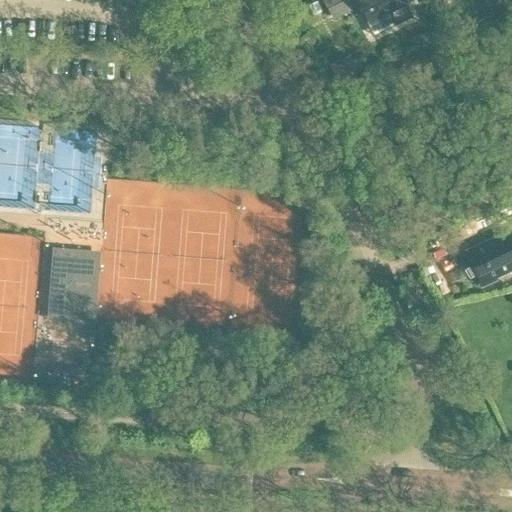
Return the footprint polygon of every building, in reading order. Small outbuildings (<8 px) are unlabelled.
[(352,0),(322,0),(332,20),(356,9),(352,0)] [(406,7),(407,6),(404,0),(355,0),(367,25),(387,16),(391,27),(411,19),(406,7)] [(349,57),(329,67),(337,83),(357,73),(349,57)] [(493,239),(466,252),(483,288),(497,281),(496,279),(511,271),(511,215),(487,227),(493,239)] [(56,248),(51,319),(48,319),(46,339),(88,343),(90,322),(87,322),(93,251),(56,248)] [(43,374),(85,377),(87,358),(45,355),(43,374)]
